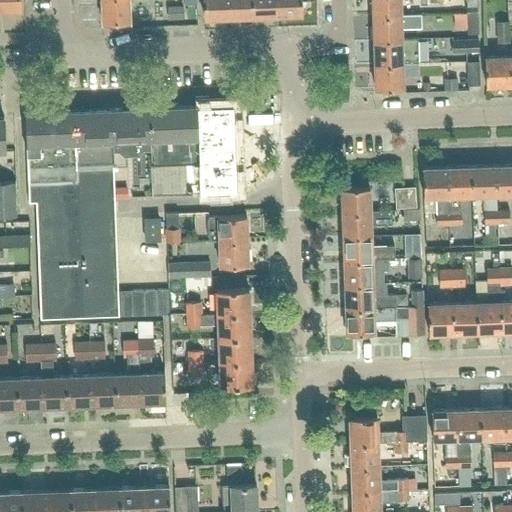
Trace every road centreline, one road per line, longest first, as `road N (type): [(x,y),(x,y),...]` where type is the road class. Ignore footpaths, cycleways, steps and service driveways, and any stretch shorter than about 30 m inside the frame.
road 1 (residential): [(0,443),(314,430)]
road 2 (residential): [(314,376),(309,123)]
road 3 (residential): [(64,56),(308,47)]
road 4 (residential): [(309,123),(511,114)]
road 5 (residential): [(314,376),(511,366)]
